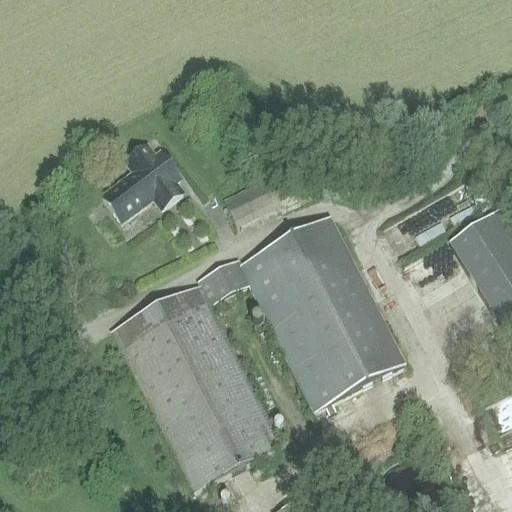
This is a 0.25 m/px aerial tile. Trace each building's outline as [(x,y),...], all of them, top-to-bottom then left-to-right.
[(162,215),(182,199),(174,188),(180,183),(160,157),(154,162),(146,151),(125,167),(134,178),(101,202),(121,228),(153,203),(162,215)] [(236,232),(279,210),(268,189),(226,210),(236,232)] [(511,340),(511,228),(503,214),(449,248),(509,343),(511,340)] [(111,336),(195,497),(282,451),(210,310),(249,290),(314,417),(403,371),(328,225),(240,271),(238,266),(198,286),(200,291),(111,336)] [(511,396),(492,406),(503,431),(511,426),(511,396)] [(386,470),(382,474),(379,478),(377,482),(375,486),(374,491),(373,496),(373,501),(374,505),(375,510),(376,511),(443,511),(445,507),(446,502),(446,497),(446,493),(445,488),(443,483),(441,479),(438,475),(435,472),(431,468),(427,466),(422,464),(418,463),(413,462),(408,462),(403,462),(399,463),(394,465),(390,467),(386,470)]
